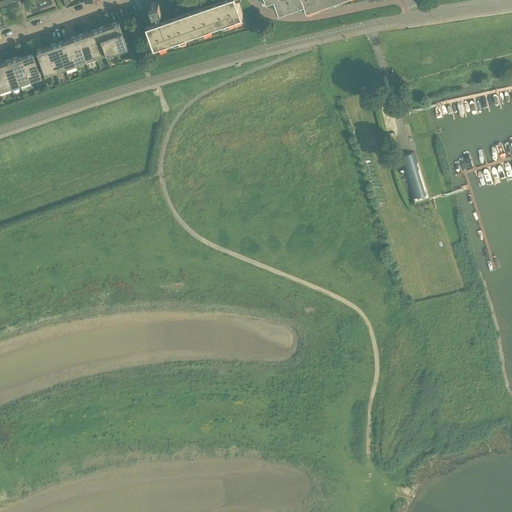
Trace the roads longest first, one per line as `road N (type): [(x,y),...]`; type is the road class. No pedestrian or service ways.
road 1 (track): [(313,36),(187,105),(166,140),(160,177),(166,201),(200,240),(362,313),(377,370),(368,481)]
road 2 (unclassified): [(372,24),(511,3)]
road 3 (residential): [(0,41),(117,0)]
